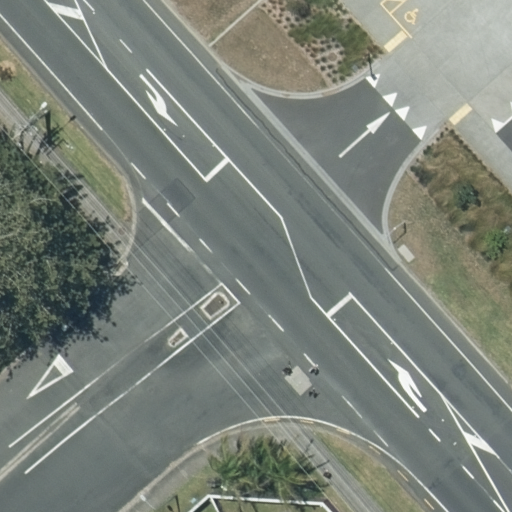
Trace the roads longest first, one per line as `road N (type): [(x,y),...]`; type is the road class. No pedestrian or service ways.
road 1 (residential): [(0,476),(87,397),(228,298),(292,241)]
road 2 (tertiary): [(511,495),(292,241)]
road 3 (tertiary): [(292,241),(74,0)]
